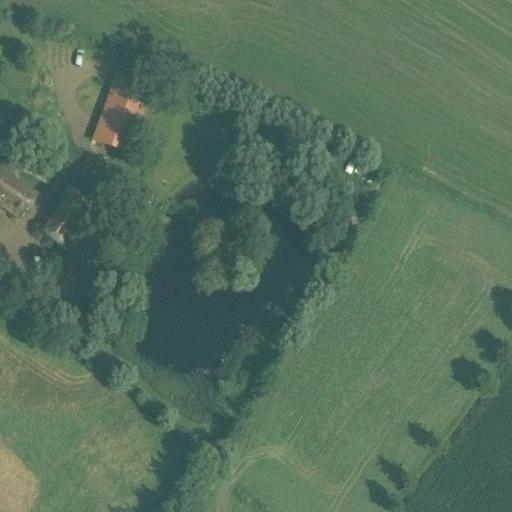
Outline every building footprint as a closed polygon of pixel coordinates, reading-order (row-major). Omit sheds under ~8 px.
[(155,91),(120,81),(99,140),(133,152),(155,91)] [(25,112),(14,129),(30,140),(41,123),(25,112)] [(0,207),(22,222),(40,195),(0,168),(0,207)] [(94,211),(67,193),(39,234),(66,253),(94,211)] [(35,302),(61,320),(89,278),(64,261),(35,302)]
